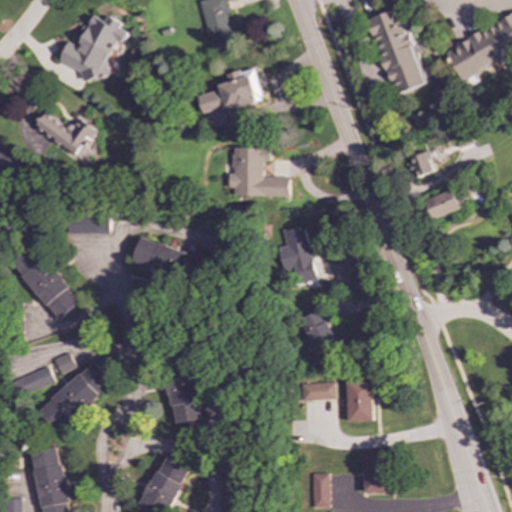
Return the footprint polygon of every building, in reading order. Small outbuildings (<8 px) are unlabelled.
[(211,52),(236,45),(225,0),(203,0),(199,1),(211,52)] [(425,85),(400,8),(367,19),(386,81),(393,79),(398,93),(425,85)] [(511,15),(445,50),(460,80),(511,53),(511,15)] [(106,78),(112,66),(106,64),(116,41),(123,44),(129,32),(120,28),(122,23),(112,18),(110,24),(93,16),(88,27),(85,26),(76,45),(68,42),(59,61),(84,73),(82,78),(93,82),(96,74),(106,78)] [(197,95),(201,114),(262,101),(254,68),(225,74),(227,83),(218,85),(219,90),(197,95)] [(99,130),(80,119),(73,130),(45,112),(33,130),(84,163),(95,145),(91,143),(99,130)] [(234,196),(289,197),(290,177),(263,177),(263,162),(271,162),(271,148),(232,147),(232,189),(234,189),(234,196)] [(432,173),(426,152),(409,157),(414,177),(432,173)] [(422,199),(428,220),(459,211),(453,191),(422,199)] [(68,234),(110,234),(110,218),(68,217),(68,234)] [(282,231),(285,245),(277,247),(282,269),(295,266),(299,283),(316,279),(304,226),(282,231)] [(134,261),(191,281),(199,257),(142,237),(134,261)] [(59,320),(81,302),(32,242),(10,260),(59,320)] [(307,351),(334,340),(321,309),(299,318),(307,337),(301,339),(307,351)] [(54,360),(61,373),(76,365),(69,353),(54,360)] [(201,421),(193,354),(166,358),(175,424),(201,421)] [(114,383),(95,361),(39,411),(58,432),(114,383)] [(18,378),(23,394),(55,384),(49,368),(18,378)] [(373,421),(372,381),(346,382),(348,422),(373,421)] [(301,384),(302,401),(334,400),(334,383),(301,384)] [(69,511),(59,446),(31,450),(40,511),(69,511)] [(364,493),(389,492),(388,454),(362,455),(364,493)] [(166,511),(190,468),(166,455),(134,511),(166,511)] [(328,507),(327,474),(310,474),(311,507),(328,507)] [(239,511),(239,478),(221,477),(220,511),(239,511)] [(19,511),(19,498),(3,499),(3,511),(19,511)]
